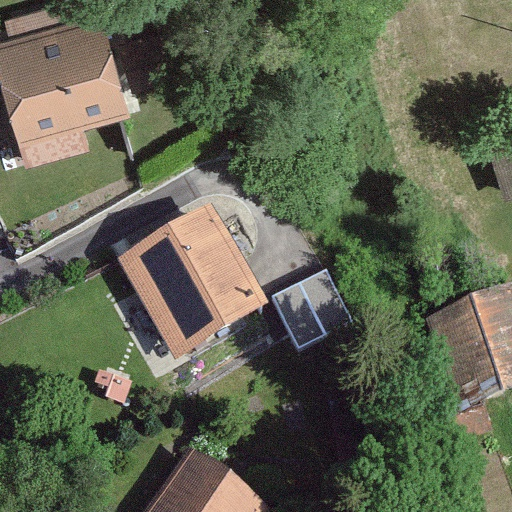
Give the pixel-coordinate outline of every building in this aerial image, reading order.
[(169,40),(131,48),(125,18),(0,44),(0,72),(16,146),(146,117),(143,100),(180,92),(169,40)] [(511,188),(511,136),(497,141),(511,188)] [(123,272),(183,363),(267,307),(207,217),(123,272)] [(299,337),(351,308),(328,268),(277,297),(299,337)] [(511,393),(511,294),(431,321),(461,411),(511,393)] [(205,454),(161,511),(277,511),(280,509),(205,454)]
